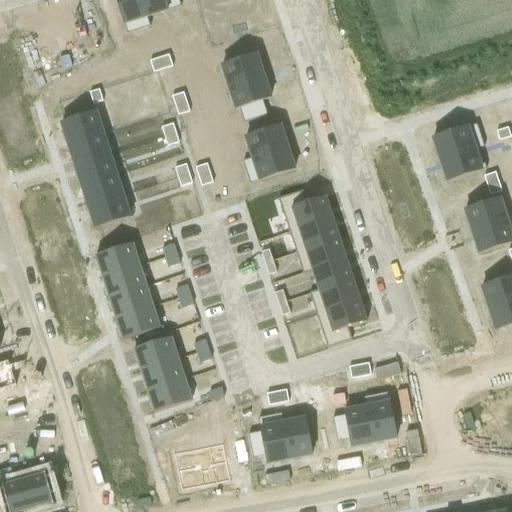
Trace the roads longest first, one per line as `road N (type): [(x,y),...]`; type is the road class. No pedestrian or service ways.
road 1 (residential): [(167,93),(257,372),(317,366),(410,331)]
road 2 (residential): [(410,331),(307,0)]
road 3 (residential): [(21,254),(97,511)]
road 4 (residential): [(453,469),(263,511)]
